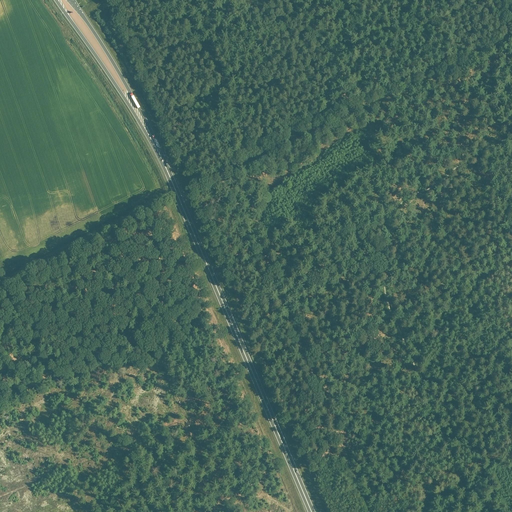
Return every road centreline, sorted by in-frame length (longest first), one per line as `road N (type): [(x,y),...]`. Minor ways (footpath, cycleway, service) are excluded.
road 1 (track): [(367,511),(247,223),(242,158),(511,36)]
road 2 (trunk): [(312,511),(161,158)]
road 3 (trunk): [(55,0),(161,158)]
road 4 (trunk): [(161,158),(71,0)]
